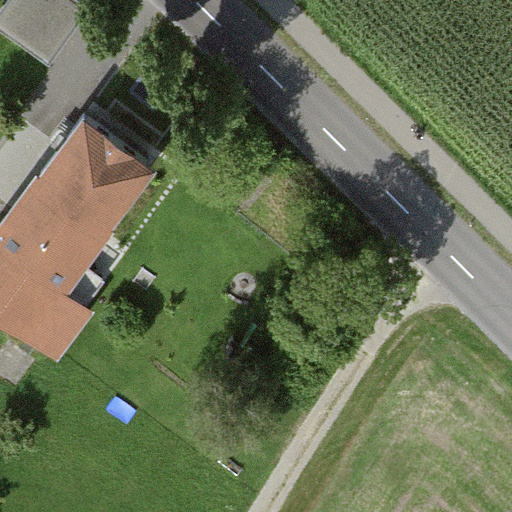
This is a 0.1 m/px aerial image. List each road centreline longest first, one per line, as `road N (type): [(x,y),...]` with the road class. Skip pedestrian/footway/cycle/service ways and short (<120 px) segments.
road 1 (tertiary): [(196,0),(511,313)]
road 2 (track): [(276,511),(481,192)]
